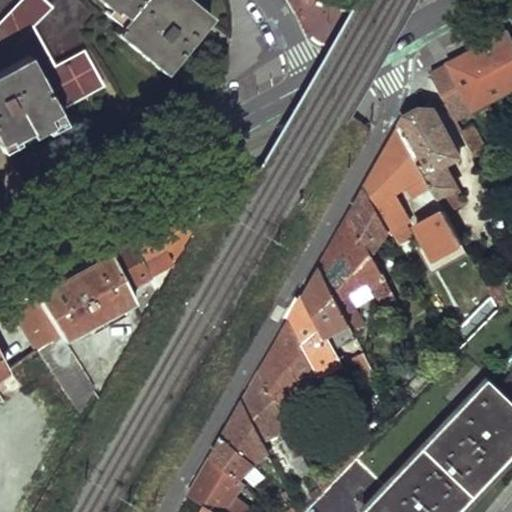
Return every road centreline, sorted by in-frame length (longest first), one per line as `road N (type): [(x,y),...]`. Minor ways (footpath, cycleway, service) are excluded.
road 1 (residential): [(400,36),(394,106),(165,511)]
road 2 (secondary): [(314,82),(0,247)]
